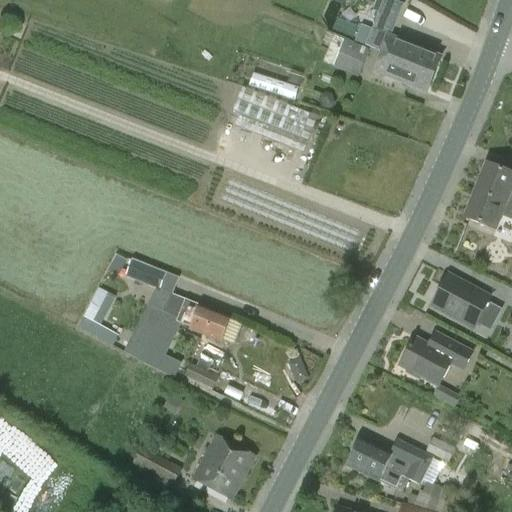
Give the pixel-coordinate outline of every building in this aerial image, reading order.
[(355,42),(365,46),(383,54),(382,55),(434,74),(441,58),(391,38),(405,5),(392,0),(382,0),(377,13),(379,14),(372,30),(361,26),(355,42)] [(358,79),(369,50),(344,41),(344,40),(333,36),(324,63),(334,67),(333,69),(358,79)] [(434,74),(382,55),(375,73),(426,94),(434,74)] [(294,105),(300,89),(270,77),(264,93),(294,105)] [(317,118),(243,89),(228,124),(303,154),(317,118)] [(511,175),(486,165),(475,191),(511,205),(511,175)] [(511,205),(475,191),(464,219),(496,232),(502,217),(511,221),(511,205)] [(511,236),(498,231),(493,244),(511,251),(511,236)] [(511,255),(485,244),(479,259),(490,264),(501,268),(511,272),(511,255)] [(166,357),(179,329),(173,326),(173,322),(167,319),(165,322),(159,319),(173,295),(160,289),(166,274),(133,261),(126,277),(156,289),(124,354),(139,361),(138,362),(154,370),(174,379),(182,364),(166,357)] [(448,277),(432,307),(475,329),(490,298),(448,277)] [(99,289),(78,328),(113,347),(119,336),(94,323),(109,294),(99,289)] [(186,302),(173,295),(159,319),(165,322),(167,319),(173,322),(173,326),(179,329),(182,324),(191,328),(190,331),(220,343),(230,320),(200,308),(186,302)] [(435,332),(427,346),(415,339),(399,367),(437,388),(432,397),(454,409),(460,398),(439,386),(450,365),(463,373),(474,353),(435,332)] [(185,377),(213,390),(219,378),(190,365),(185,377)] [(193,481),(232,501),(255,458),(216,438),(193,481)] [(426,452),(449,463),(455,449),(433,438),(426,452)] [(398,440),(390,455),(360,441),(347,467),(377,482),(396,491),(402,477),(421,487),(423,481),(426,483),(423,492),(420,491),(418,497),(411,495),(408,505),(402,503),(402,505),(425,511),(466,511),(467,508),(465,507),(468,498),(434,485),(444,466),(434,461),(435,459),(398,440)] [(168,497),(183,470),(141,448),(133,464),(156,477),(151,488),(168,497)]
